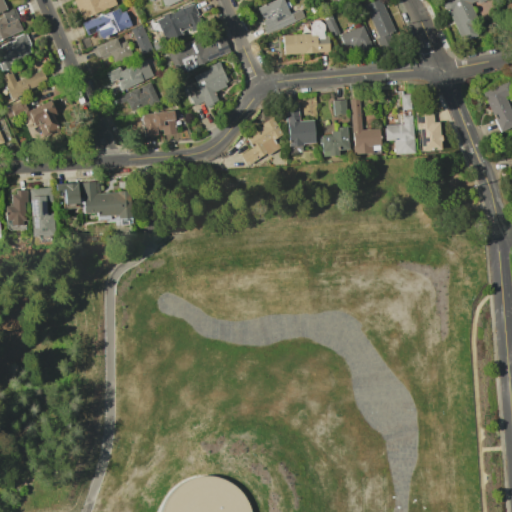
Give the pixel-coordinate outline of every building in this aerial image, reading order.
[(115,4),(113,0),(72,0),(81,20),(115,4)] [(275,0),(255,7),(264,32),(303,20),(300,9),(287,13),(283,0),(275,0)] [(375,0),(362,6),(380,47),(392,41),(389,34),(394,32),(379,0),(375,0)] [(442,0),(458,42),(479,34),(469,6),(483,0),(442,0)] [(181,36),(180,34),(201,25),(193,3),(155,19),(164,42),(181,36)] [(129,26),(121,6),(81,23),(86,35),(95,31),(99,38),(129,26)] [(0,39),(22,30),(13,11),(0,16),(0,39)] [(309,34),(281,35),(281,54),(328,52),(327,37),(322,37),(321,20),(309,21),(309,34)] [(130,29),(140,53),(150,49),(140,25),(130,29)] [(370,48),(362,25),(339,34),(347,56),(370,48)] [(0,68),(33,53),(24,34),(0,44),(0,68)] [(124,40),(117,44),(114,38),(92,49),(98,61),(110,55),(113,62),(130,54),(124,40)] [(229,52),(223,38),(202,46),(199,38),(164,52),(174,75),(229,52)] [(151,78),(145,60),(105,73),(108,82),(116,80),(119,88),(151,78)] [(191,106),(202,102),(203,106),(216,101),(212,91),(227,85),(219,63),(190,74),(193,81),(184,84),(191,106)] [(14,81),(10,72),(0,76),(8,97),(46,83),(41,71),(14,81)] [(481,92),(498,132),(511,125),(511,116),(504,97),(511,94),(506,81),(481,92)] [(117,96),(125,114),(157,100),(149,83),(117,96)] [(359,99),(349,99),(352,154),(371,153),(371,145),(379,144),(378,128),(360,129),(359,99)] [(39,137),(57,130),(51,116),(55,114),(49,100),(26,110),(22,101),(6,108),(10,119),(29,111),(39,137)] [(332,100),(332,114),(344,114),(344,100),(332,100)] [(156,135),(155,127),(160,127),(161,135),(174,134),(172,110),(140,113),(142,136),(156,135)] [(313,143),(312,120),(297,121),(297,111),(285,111),(287,152),(301,152),(300,144),(313,143)] [(418,150),(439,150),(438,122),(432,122),(432,111),(416,112),(418,150)] [(400,124),(383,125),(384,140),(392,140),(393,154),(412,153),(411,115),(400,116),(400,124)] [(238,155),(245,166),(277,146),(273,140),(281,134),(271,118),(243,136),(250,147),(238,155)] [(337,155),(337,150),(347,149),(346,127),(335,127),(335,134),(319,135),(320,156),(337,155)] [(94,181),(94,193),(116,192),(116,190),(128,190),(130,217),(116,218),(116,214),(96,215),(95,212),(82,213),(81,195),(79,195),(78,182),(94,181)] [(54,193),(63,193),(63,203),(77,203),(76,183),(54,183),(54,193)] [(53,235),(52,213),(45,213),(45,202),(50,202),(50,187),(29,188),(30,236),(53,235)] [(5,206),(6,226),(23,225),(23,201),(26,201),(26,191),(9,191),(10,206),(5,206)] [(160,511),(161,508),(164,500),(169,493),(174,487),(180,482),(188,478),(195,476),(203,475),(211,475),(219,477),(227,480),(234,484),(240,489),(245,496),(249,503),(251,511),(160,511)]
